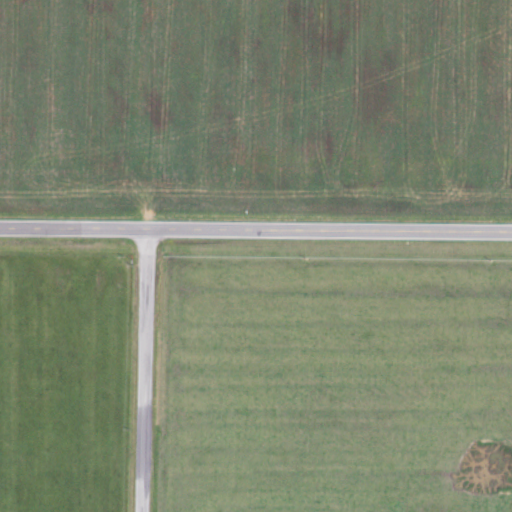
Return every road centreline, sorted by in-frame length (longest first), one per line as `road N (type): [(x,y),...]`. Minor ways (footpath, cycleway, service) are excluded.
road 1 (secondary): [(511,232),(0,227)]
road 2 (residential): [(138,511),(144,229)]
